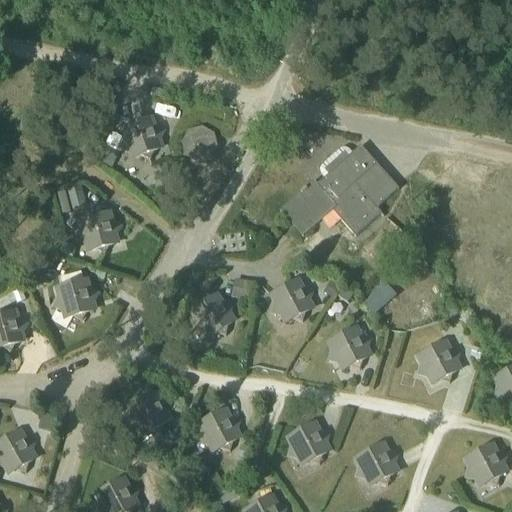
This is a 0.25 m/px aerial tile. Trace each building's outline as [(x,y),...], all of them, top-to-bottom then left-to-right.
[(152,91),(151,99),(161,101),(163,94),(152,91)] [(120,148),(129,152),(133,162),(142,158),(150,162),(155,151),(161,149),(159,144),(164,133),(155,129),(152,120),(120,131),(123,140),(120,148)] [(187,157),(197,163),(209,160),(216,149),(213,137),(202,131),(189,134),(184,145),(187,157)] [(111,137),(106,147),(117,152),(122,141),(111,137)] [(377,210),(399,191),(361,148),(351,156),(351,154),(350,153),(349,152),(348,151),(347,150),(345,150),(343,150),(342,150),(341,150),(339,151),(322,167),(321,169),(320,170),(320,172),(320,174),(320,175),(321,177),(322,178),(324,180),(317,187),(314,183),(280,213),(303,239),(333,213),(355,238),(381,216),(377,210)] [(102,153),(97,164),(108,169),(113,158),(102,153)] [(437,178),(458,180),(460,158),(439,156),(437,178)] [(158,177),(152,187),(163,193),(169,183),(158,177)] [(80,190),(67,194),(70,204),(83,200),(80,190)] [(79,234),(75,242),(84,246),(86,254),(96,252),(105,256),(111,246),(117,244),(115,239),(121,228),(113,224),(110,214),(77,223),(79,234)] [(42,245),(45,224),(19,220),(16,241),(42,245)] [(308,268),(323,277),(331,262),(316,253),(308,268)] [(382,279),(359,300),(375,317),(398,296),(382,279)] [(311,302),(314,292),(305,289),(300,280),(268,297),(273,306),(270,315),(280,318),(284,327),(295,321),(303,324),(305,316),(315,310),(311,302)] [(54,307),(82,324),(88,313),(94,311),(92,306),(98,295),(90,290),(87,281),(54,290),(57,301),(54,307)] [(234,282),(231,298),(248,301),(251,285),(234,282)] [(343,287),(336,299),(346,306),(354,294),(343,287)] [(190,315),(196,323),(194,332),(201,333),(208,343),(216,336),(226,337),(227,328),(237,322),(231,315),(233,306),(223,304),(217,296),(190,315)] [(444,309),(451,321),(464,314),(457,302),(444,309)] [(21,337),(27,326),(19,322),(16,312),(0,316),(0,348),(11,355),(17,344),(23,342),(21,337)] [(327,362),(337,366),(341,375),(350,369),(359,371),(363,363),(373,358),(369,350),(372,341),(363,337),(358,328),(326,344),(330,353),(327,362)] [(420,368),(417,377),(427,379),(431,388),(440,383),(449,385),(451,378),(463,372),(458,363),(461,354),(452,351),(447,341),(415,358),(420,368)] [(49,347),(41,351),(45,361),(54,357),(49,347)] [(503,402),(507,412),(511,408),(511,369),(491,380),(496,390),(493,400),(503,402)] [(172,406),(170,406),(161,403),(157,394),(128,409),(132,418),(130,427),(137,429),(142,439),(151,434),(160,436),(163,428),(173,423),(169,414),(172,406)] [(238,431),(241,422),(232,419),(227,410),(195,426),(200,435),(197,445),(206,448),(211,457),(221,451),(230,453),(233,445),(243,440),(238,431)] [(287,458),(295,461),(300,471),(312,465),(319,467),(322,459),(332,453),(328,445),(331,435),(321,432),(316,423),(285,439),(290,449),(287,458)] [(0,467),(26,475),(29,463),(34,460),(31,455),(35,443),(25,441),(21,433),(0,444),(0,467)] [(358,470),(355,479),(364,482),(369,491),(380,485),(388,487),(390,480),(400,474),(396,466),(399,456),(389,453),(385,444),(353,460),(358,470)] [(473,483),(478,492),(490,486),(497,488),(500,479),(510,475),(505,466),(508,456),(499,453),(494,444),(462,461),(467,471),(464,480),(473,483)] [(216,475),(207,480),(213,492),(223,487),(216,475)] [(95,496),(100,504),(97,511),(135,511),(142,509),(137,500),(140,491),(128,486),(124,480),(95,496)] [(225,489),(215,494),(221,507),(231,502),(225,489)] [(287,511),(288,508),(278,505),(274,496),(243,511),(287,511)]
